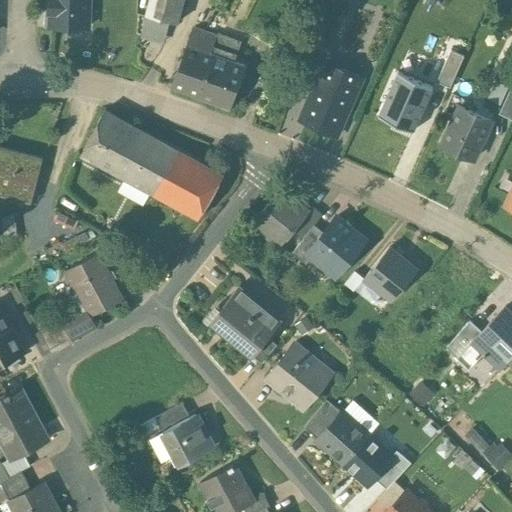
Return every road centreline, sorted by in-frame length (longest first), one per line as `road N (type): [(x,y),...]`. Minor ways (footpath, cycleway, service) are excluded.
road 1 (residential): [(155,311),(46,367),(114,503)]
road 2 (residential): [(16,79),(103,86),(275,150)]
road 3 (residential): [(155,311),(328,511)]
road 4 (residential): [(275,150),(391,199),(511,267)]
road 5 (residential): [(275,150),(155,311)]
